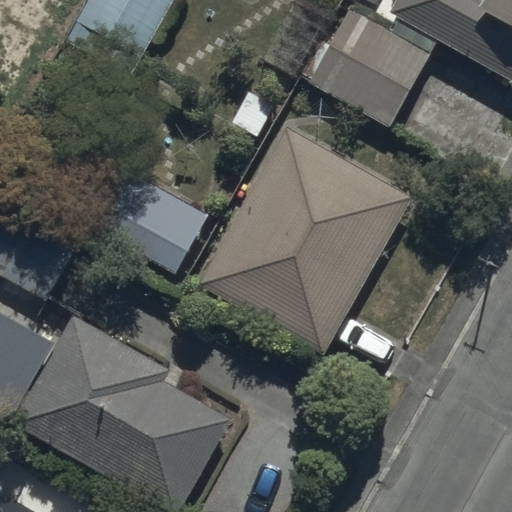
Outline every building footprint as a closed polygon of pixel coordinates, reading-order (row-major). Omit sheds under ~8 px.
[(173,0),(77,0),(65,21),(137,63),(173,0)] [(433,47),(349,0),(342,0),(304,69),(393,119),(433,47)] [(511,0),(399,0),(511,67),(511,0)] [(413,189),(290,118),(201,273),(324,344),(413,189)] [(210,209),(122,161),(89,222),(177,270),(210,209)] [(18,199),(0,229),(0,262),(49,292),(82,237),(18,199)] [(57,328),(0,296),(0,400),(14,408),(57,328)] [(171,357),(79,303),(15,413),(181,509),(238,411),(164,368),(171,357)] [(0,511),(52,511),(0,483),(0,511)]
